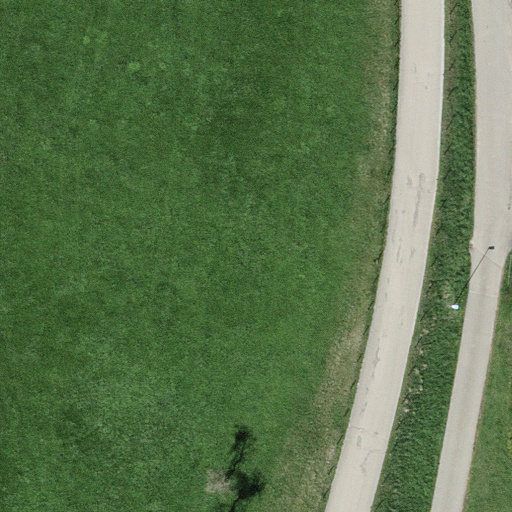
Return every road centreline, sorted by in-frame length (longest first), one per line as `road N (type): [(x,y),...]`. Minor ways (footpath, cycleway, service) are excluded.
road 1 (unclassified): [(348,511),(405,250),(421,0)]
road 2 (track): [(444,511),(485,274),(489,0)]
